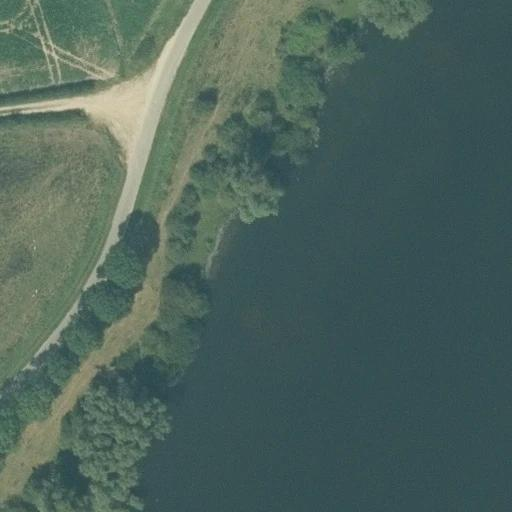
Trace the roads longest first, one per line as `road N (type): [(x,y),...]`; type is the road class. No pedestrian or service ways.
road 1 (unclassified): [(0,402),(99,275),(154,101),(203,0)]
road 2 (track): [(0,104),(161,84)]
